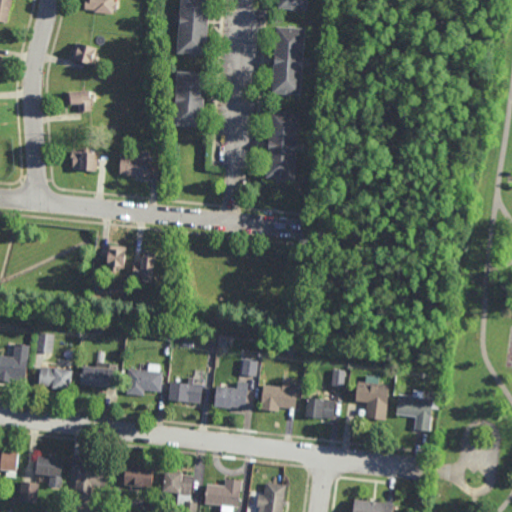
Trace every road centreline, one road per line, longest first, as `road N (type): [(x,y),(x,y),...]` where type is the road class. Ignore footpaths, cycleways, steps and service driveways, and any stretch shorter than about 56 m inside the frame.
road 1 (residential): [(329,456),(0,415)]
road 2 (residential): [(0,197),(305,228)]
road 3 (residential): [(226,221),(237,0)]
road 4 (residential): [(50,0),(37,60),(34,199)]
